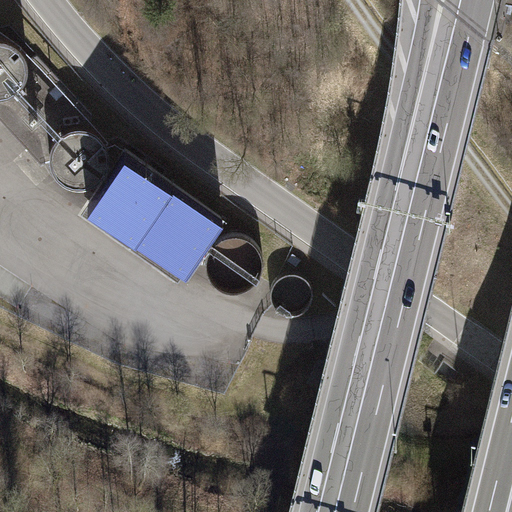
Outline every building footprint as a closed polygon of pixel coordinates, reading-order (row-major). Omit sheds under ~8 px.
[(0,92),(9,91),(18,85),(25,76),(28,65),(27,57),(26,53),(20,44),(11,37),(0,34),(0,92)] [(79,124),(89,126),(92,115),(38,54),(27,57),(28,65),(25,76),(18,85),(9,91),(0,92),(0,116),(41,161),(52,159),(51,152),(53,141),(59,132),(68,126),(79,124)] [(59,172),(68,178),(79,180),(90,178),(99,172),(105,163),(107,152),(105,141),(99,132),(90,126),(89,126),(79,124),(68,126),(59,132),(53,141),(51,152),(52,159),(53,162),(59,172)] [(125,148),(89,199),(186,267),(222,216),(125,148)] [(186,267),(89,199),(82,210),(179,278),(186,267)] [(214,280),(223,286),(233,289),(245,287),(254,282),(261,273),(263,262),(262,251),(256,241),(247,235),(236,232),(225,234),(215,239),(209,248),(206,259),(208,270),(214,280)] [(279,309),(287,313),(297,313),(306,309),(312,301),(314,292),(311,283),(306,275),(297,271),(287,271),(279,275),(273,283),(271,292),(273,301),(279,309)] [(337,394),(352,366),(337,359),(332,368),(318,360),(307,379),(337,394)]
